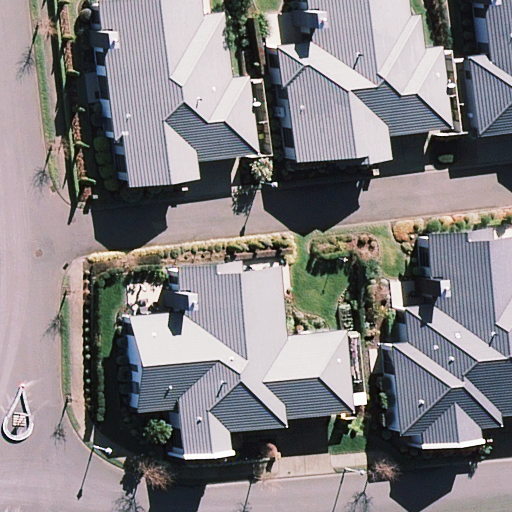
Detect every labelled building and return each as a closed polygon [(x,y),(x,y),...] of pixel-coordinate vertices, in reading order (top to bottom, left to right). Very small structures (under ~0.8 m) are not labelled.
[(202,0),(99,0),(119,170),(193,161),(192,146),(253,139),(244,62),(223,64),(216,4),(203,5),(202,0)] [(418,47),(416,0),(312,0),(314,36),(278,37),(281,147),(382,144),(382,125),(439,124),(437,46),(418,47)] [(511,118),(511,0),(468,0),(472,120),(511,118)] [(511,409),(511,255),(507,256),(503,214),(428,220),(434,297),(377,302),(386,419),(409,417),(410,435),(481,430),(479,412),(511,409)] [(278,406),(348,403),(345,324),(271,327),(268,253),(191,256),(193,313),(131,316),(134,403),(170,402),(171,443),(226,441),(225,418),(278,416),(278,406)]
